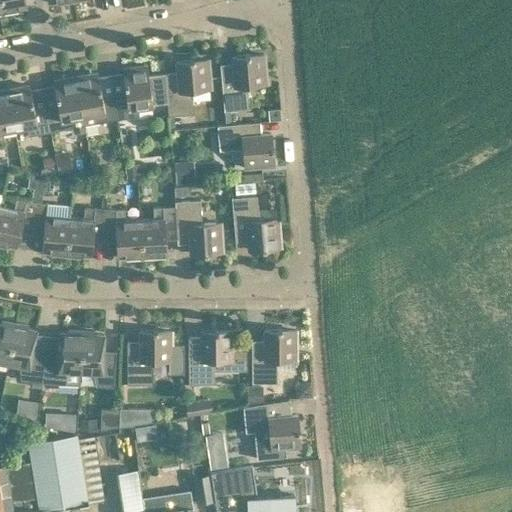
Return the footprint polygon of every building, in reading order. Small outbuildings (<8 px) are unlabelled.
[(0,0),(3,14),(16,11),(16,8),(26,6),(24,0),(0,0)] [(220,63),(222,83),(224,110),(230,110),(250,108),(248,84),(266,83),(264,53),(249,55),(249,53),(245,53),(246,55),(232,57),(233,63),(220,63)] [(209,58),(194,60),(194,58),(190,58),(190,60),(177,61),(178,71),(165,72),(167,101),(169,116),(170,127),(175,126),(174,116),(194,114),(192,90),(211,88),(209,58)] [(126,92),(114,94),(118,118),(138,115),(138,106),(139,106),(154,103),(167,101),(165,72),(149,74),(147,64),(122,68),(126,92)] [(114,94),(102,96),(98,72),(76,76),(76,79),(85,124),(118,118),(114,94)] [(58,104),(46,106),(51,132),(59,130),(72,128),(72,131),(75,133),(84,131),(85,129),(84,124),(85,124),(76,79),(64,81),(64,78),(54,79),(58,104)] [(46,106),(34,108),(30,84),(8,88),(15,128),(30,125),(31,135),(50,132),(46,106)] [(0,140),(4,140),(3,130),(5,129),(15,128),(8,88),(0,89),(0,140)] [(245,167),(254,167),(274,165),(272,150),(274,149),(274,145),(272,146),(271,133),(261,133),(260,121),(240,123),(217,125),(220,150),(244,148),(245,167)] [(55,153),(44,155),(46,164),(56,162),(55,153)] [(70,159),(56,162),(58,169),(71,167),(70,159)] [(187,160),(174,161),(176,184),(189,182),(187,160)] [(138,162),(127,163),(127,174),(139,173),(138,162)] [(269,175),(247,177),(248,187),(270,185),(269,175)] [(190,185),(174,186),(175,195),(191,193),(190,185)] [(257,195),(237,197),(232,197),(234,223),(236,243),(248,242),(249,249),(262,247),(262,249),(266,249),(266,247),(281,246),(278,217),(259,219),(257,195)] [(33,226),(37,201),(16,197),(12,211),(0,206),(0,244),(5,246),(6,243),(15,245),(21,224),(33,226)] [(221,220),(202,221),(200,199),(175,201),(175,205),(177,230),(177,231),(177,243),(190,242),(191,252),(204,252),(204,253),(208,253),(208,252),(223,251),(221,220)] [(53,254),(66,255),(70,215),(71,215),(72,205),(47,202),(46,203),(37,201),(33,226),(45,228),(43,250),(53,251),(53,254)] [(154,217),(140,218),(140,221),(142,258),(156,257),(156,254),(166,254),(165,232),(177,231),(177,230),(175,205),(154,206),(154,217)] [(105,234),(105,207),(85,206),(83,217),(71,215),(70,215),(66,255),(80,256),(81,253),(91,254),(93,233),(105,234)] [(140,221),(140,218),(125,219),(126,209),(105,207),(105,234),(117,235),(118,256),(128,256),(129,259),(142,258),(140,221)] [(0,361),(8,363),(15,322),(2,319),(2,323),(0,322),(0,361)] [(42,381),(45,354),(32,353),(37,329),(28,327),(28,325),(15,322),(8,363),(20,366),(22,379),(42,381)] [(214,383),(214,369),(246,369),(247,349),(233,349),(233,330),(218,330),(218,328),(214,328),(214,330),(201,330),(201,336),(188,336),(188,356),(189,383),(214,383)] [(252,382),(258,382),(278,382),(277,358),(296,358),(296,329),(282,329),(282,328),(278,328),(278,329),(264,329),(264,339),(252,340),(252,360),(252,382)] [(45,354),(42,381),(60,383),(80,385),(80,373),(82,330),(69,329),(68,332),(59,332),(58,356),(45,354)] [(127,341),(127,361),(127,383),(153,383),(153,359),(169,359),(169,372),(184,372),(184,344),(172,344),(172,330),(157,330),(157,329),(153,329),(153,330),(140,330),(140,341),(127,341)] [(96,385),(114,385),(114,378),(115,358),(103,358),(104,334),(95,333),(95,330),(82,330),(80,373),(93,373),(96,385)] [(305,386),(307,399),(319,397),(317,384),(305,386)] [(248,402),(264,402),(263,385),(247,385),(248,402)] [(188,414),(211,410),(210,397),(186,401),(188,414)] [(254,431),(257,457),(286,455),(286,447),(300,446),(299,431),(301,431),(300,427),(298,427),(297,414),(291,414),(290,398),(244,405),(244,411),(246,431),(254,431)] [(152,407),(119,407),(120,425),(152,419),(152,407)] [(66,414),(65,427),(75,429),(76,414),(66,414)] [(81,418),(80,427),(96,428),(96,419),(81,418)] [(104,498),(94,429),(14,442),(18,462),(0,464),(0,511),(12,511),(67,511),(66,504),(104,498)] [(218,448),(206,450),(210,472),(225,469),(223,453),(219,454),(218,448)] [(225,469),(210,472),(215,511),(222,511),(235,510),(233,496),(242,495),(237,467),(225,469)] [(208,474),(194,476),(198,501),(212,499),(208,474)] [(194,511),(190,489),(142,496),(144,511),(194,511)]
